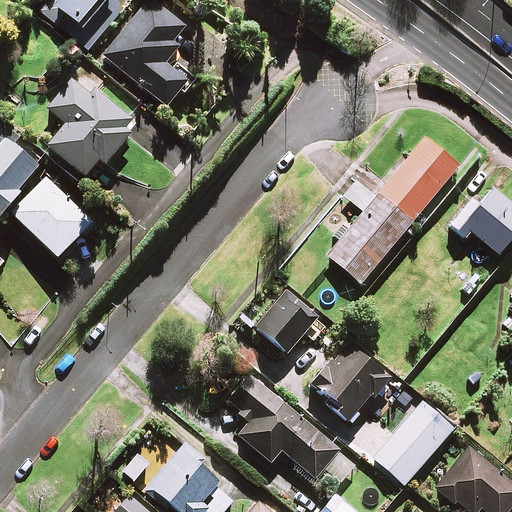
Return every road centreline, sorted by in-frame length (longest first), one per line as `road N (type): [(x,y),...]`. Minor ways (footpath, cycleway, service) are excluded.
road 1 (residential): [(336,101),(287,133),(0,477)]
road 2 (residential): [(247,0),(324,52),(337,76),(336,101)]
road 3 (trunk): [(447,51),(393,54),(336,101)]
